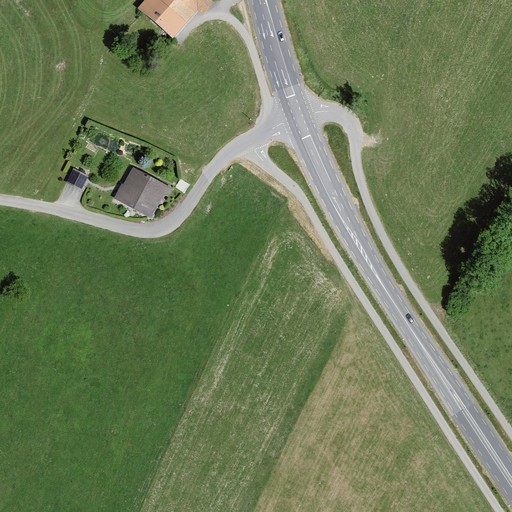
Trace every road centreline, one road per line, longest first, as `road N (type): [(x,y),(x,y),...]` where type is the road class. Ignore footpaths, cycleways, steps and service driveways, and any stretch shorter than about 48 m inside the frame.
road 1 (secondary): [(511,482),(377,279),(297,113)]
road 2 (residential): [(0,201),(158,228),(223,156),(297,113)]
